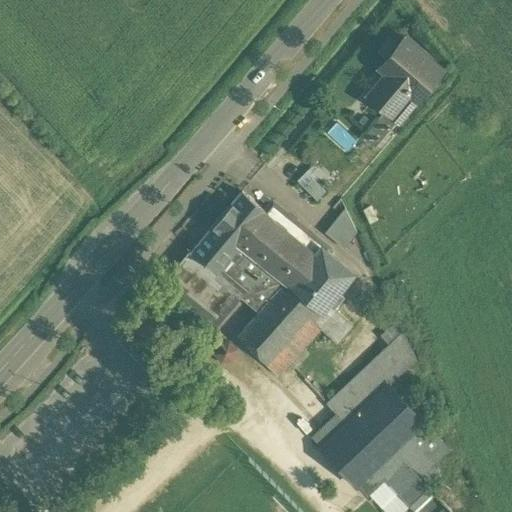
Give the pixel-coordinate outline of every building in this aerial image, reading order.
[(381,108),(397,122),(440,71),(403,39),(381,64),(389,72),(374,89),(387,101),(381,108)] [(365,136),(375,145),(385,134),(375,125),(365,136)] [(242,190),(192,250),(218,271),(240,244),(267,211),(266,210),(242,190)] [(325,244),(273,202),(266,210),(267,211),(240,244),(284,282),(288,285),(321,245),(323,247),(325,244)] [(345,206),(325,231),(344,247),(356,231),(345,206)] [(218,271),(192,250),(165,284),(214,324),(240,292),(260,309),(284,282),(240,244),(218,271)] [(321,245),(288,285),(321,312),(328,303),(333,297),(338,301),(343,296),(337,291),(354,272),(323,247),(321,245)] [(288,285),(284,282),(260,309),(260,310),(238,334),(277,374),(320,328),(336,342),(352,324),(328,303),(321,312),(288,285)] [(389,345),(372,361),(391,382),(416,359),(417,358),(403,330),(388,344),(389,345)] [(372,361),(339,392),(359,412),(389,384),(391,382),(372,361)] [(450,448),(389,384),(359,412),(347,424),(346,423),(321,446),(356,483),(361,478),(373,490),(384,480),(414,511),(453,511),(427,484),(439,473),(432,465),(450,448)] [(359,412),(339,392),(327,403),(346,423),(347,424),(359,412)]
